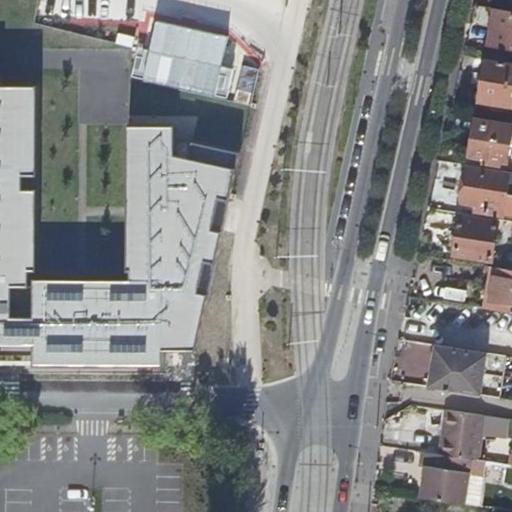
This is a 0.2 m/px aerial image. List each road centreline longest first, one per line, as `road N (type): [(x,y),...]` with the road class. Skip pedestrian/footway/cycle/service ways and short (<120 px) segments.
road 1 (tertiary): [(356,406),(436,0)]
road 2 (tertiary): [(405,0),(308,399)]
road 3 (residential): [(0,394),(308,399)]
